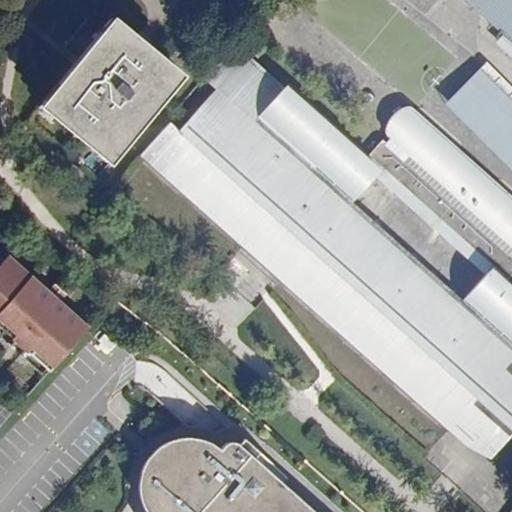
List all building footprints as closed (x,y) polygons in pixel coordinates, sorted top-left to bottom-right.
[(511,0),(462,0),(481,16),(486,11),(492,16),(487,22),(511,43),(511,0)] [(492,16),(486,11),(481,16),(487,22),(492,16)] [(176,77),(109,20),(37,106),(105,163),(176,77)] [(385,144),(382,142),(367,156),(371,160),(366,166),(235,49),(206,80),(216,90),(180,130),(173,124),(143,155),(245,249),(274,218),(310,249),(281,280),(450,431),(480,400),(511,428),(511,295),(498,283),(503,278),(508,281),(511,276),(511,197),(419,115),(415,112),(411,110),(406,110),(402,110),(399,111),(386,125),(386,136),(389,138),(385,144)] [(447,105),(511,169),(511,88),(487,63),(447,105)] [(281,280),(310,249),(274,218),(245,249),(281,280)] [(0,325),(6,322),(26,339),(20,346),(37,357),(44,350),(64,367),(99,327),(14,250),(0,266),(0,325)] [(469,447),(493,457),(511,436),(511,428),(480,400),(450,431),(469,447)] [(324,511),(260,458),(247,448),(240,448),(233,454),(226,447),(219,444),(212,441),(201,440),(188,443),(175,447),(167,457),(160,463),(157,473),(153,484),(152,495),(152,505),(156,511),(324,511)]
